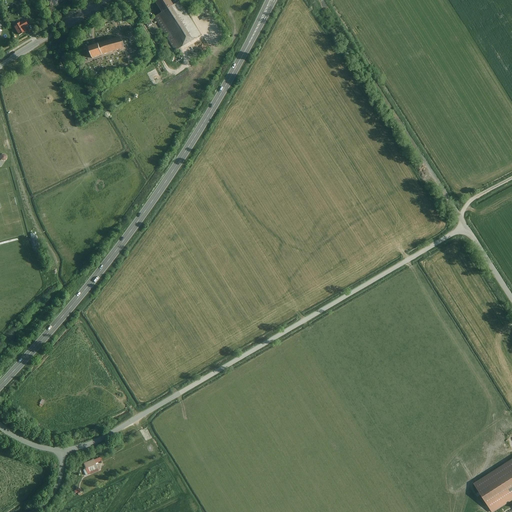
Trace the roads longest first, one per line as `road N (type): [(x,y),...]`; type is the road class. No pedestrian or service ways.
road 1 (unclassified): [(511,302),(461,226),(94,443),(61,450)]
road 2 (primary): [(0,385),(167,180),(272,0)]
